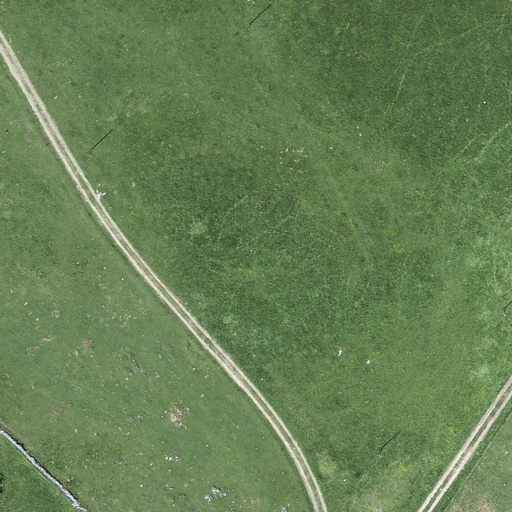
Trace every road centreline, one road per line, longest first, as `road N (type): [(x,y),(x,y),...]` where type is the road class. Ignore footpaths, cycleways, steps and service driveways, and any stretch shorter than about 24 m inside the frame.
road 1 (track): [(0,46),(146,277),(277,420),(307,465),(321,511)]
road 2 (track): [(511,392),(428,511)]
